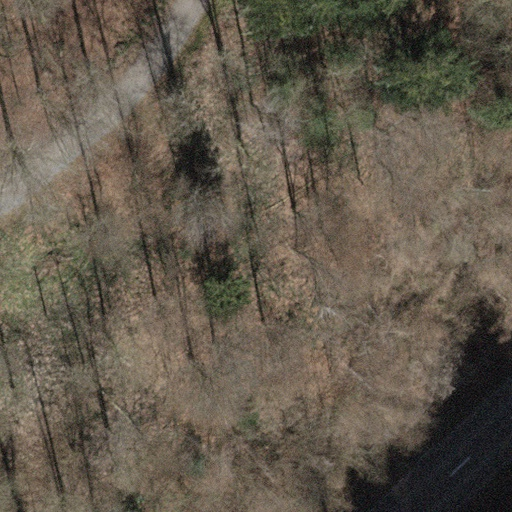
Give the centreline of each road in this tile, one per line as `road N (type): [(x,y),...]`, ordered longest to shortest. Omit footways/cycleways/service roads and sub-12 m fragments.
road 1 (track): [(192,0),(161,65),(34,179),(0,197)]
road 2 (secondary): [(511,412),(404,511)]
